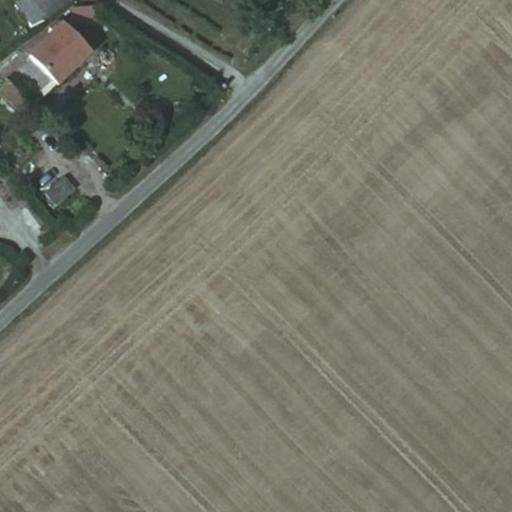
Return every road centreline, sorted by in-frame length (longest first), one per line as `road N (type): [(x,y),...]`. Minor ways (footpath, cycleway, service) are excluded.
road 1 (unclassified): [(0,330),(251,98)]
road 2 (unclassified): [(97,0),(251,98)]
road 3 (unclassified): [(251,98),(338,0)]
